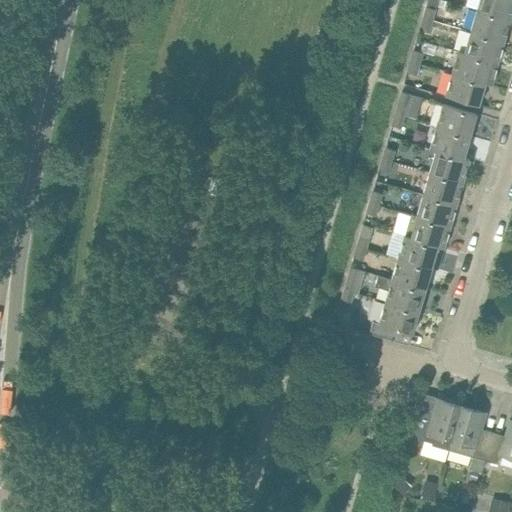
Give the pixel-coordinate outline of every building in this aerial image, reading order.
[(435,9),(438,0),(428,0),(423,18),(432,20),(435,9)] [(510,19),(511,11),(511,0),(479,0),(476,10),(510,19)] [(503,41),(510,19),(476,10),(470,31),(503,41)] [(429,32),(432,20),(423,18),(420,29),(429,32)] [(497,63),(503,41),(470,31),(464,52),(458,50),(457,51),(497,63)] [(423,53),(413,50),(410,61),(420,64),(423,53)] [(491,85),(497,63),(457,51),(451,73),(485,83),(491,85)] [(416,75),(420,64),(410,61),(407,73),(416,75)] [(478,105),(485,83),(451,73),(445,96),(478,105)] [(407,106),(411,94),(401,91),(398,103),(395,114),(404,117),(407,106)] [(469,136),(476,113),(442,103),(436,126),(469,136)] [(401,128),(404,117),(395,114),(391,125),(401,128)] [(463,158),(463,157),(469,136),(436,126),(429,148),(463,158)] [(395,150),(385,147),(382,158),(391,161),(395,150)] [(469,159),(463,157),(463,158),(429,148),(429,149),(435,151),(429,172),(462,182),(469,159)] [(388,173),(391,161),(382,158),(379,170),(388,173)] [(456,203),(462,182),(429,172),(423,194),(456,203)] [(382,194),(372,191),(369,202),(379,205),(382,194)] [(450,225),(456,203),(423,194),(417,215),(411,214),(410,214),(450,225)] [(375,216),(379,205),(369,202),(365,213),(375,216)] [(443,247),(450,225),(410,214),(404,235),(410,237),(410,238),(443,247)] [(369,237),(360,235),(356,246),(366,249),(369,237)] [(437,269),(443,247),(410,238),(410,237),(404,235),(397,258),(431,267),(437,269)] [(363,260),(366,249),(356,246),(353,257),(363,260)] [(425,289),(431,267),(397,258),(391,278),(378,275),(378,276),(425,289)] [(358,294),(365,271),(350,267),(344,290),(353,292),(358,294)] [(418,311),(425,289),(378,276),(375,286),(388,290),(385,301),(418,311)] [(350,303),(353,292),(344,290),(340,301),(339,307),(348,310),(350,303)] [(412,334),(418,311),(385,301),(379,323),(372,321),(369,333),(400,342),(403,331),(412,334)] [(448,449),(461,405),(436,398),(434,404),(416,399),(404,442),(422,448),(423,442),(448,449)] [(485,413),(461,405),(448,449),(472,456),(469,469),(481,472),(485,460),(492,436),(479,432),(485,413)] [(511,457),(511,420),(509,420),(504,439),(492,436),(485,460),(497,464),(500,454),(511,457)] [(471,471),(469,480),(476,482),(478,473),(471,471)] [(426,487),(423,499),(433,501),(435,489),(426,487)]
